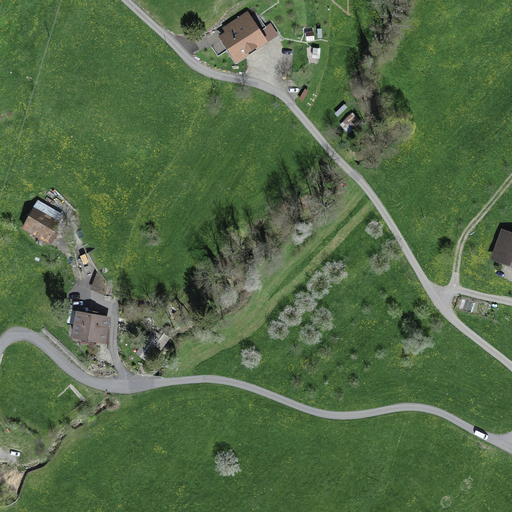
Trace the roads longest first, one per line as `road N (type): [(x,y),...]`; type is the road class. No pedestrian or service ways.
road 1 (unclassified): [(0,347),(29,336),(83,379),(128,387),(231,380),(337,417),(420,407),(502,443),(511,437)]
road 2 (unclassified): [(511,367),(436,301),(373,196),(309,126),(272,91),(214,75),(183,54),(125,0)]
